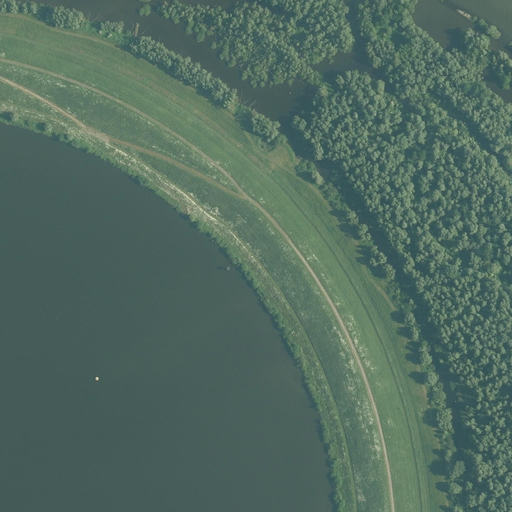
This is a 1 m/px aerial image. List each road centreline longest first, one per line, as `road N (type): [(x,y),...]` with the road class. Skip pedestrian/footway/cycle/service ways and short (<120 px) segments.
road 1 (track): [(0,60),(127,104),(193,146),(273,221),(314,275),(359,359),(381,429),(393,511)]
road 2 (track): [(248,198),(83,125),(0,77)]
